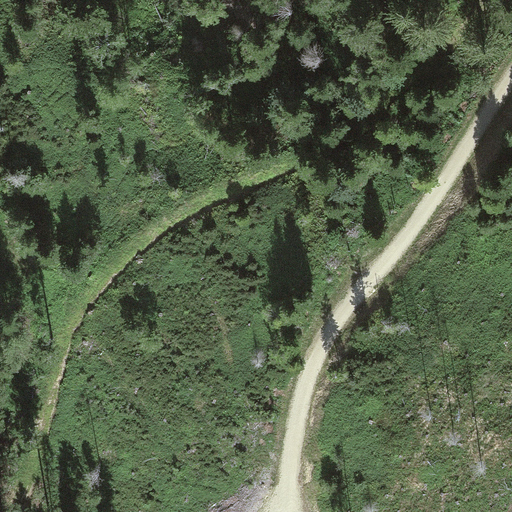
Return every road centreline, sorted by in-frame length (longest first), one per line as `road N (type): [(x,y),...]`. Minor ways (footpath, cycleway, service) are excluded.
road 1 (track): [(23,511),(71,334),(122,265),(220,194),(354,129),(489,0)]
road 2 (track): [(285,511),(290,435),(308,364),(410,234),(511,70)]
